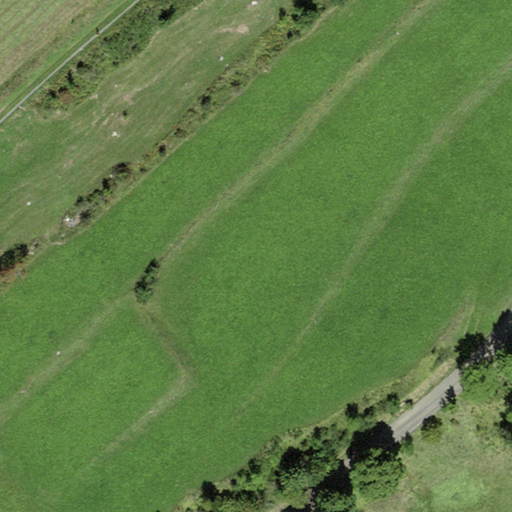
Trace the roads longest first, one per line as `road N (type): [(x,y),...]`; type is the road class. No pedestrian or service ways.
road 1 (unclassified): [(288,511),(511,325)]
road 2 (track): [(0,107),(112,0)]
